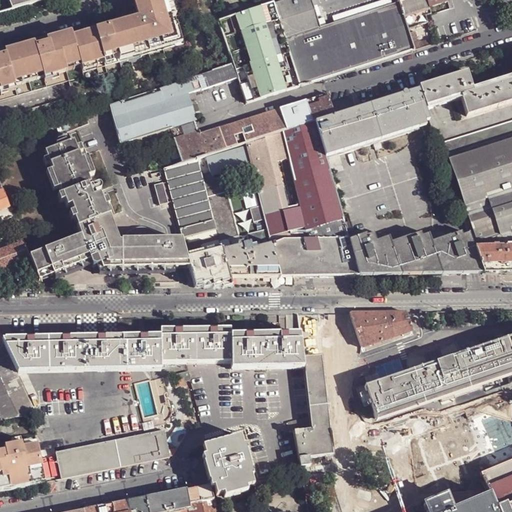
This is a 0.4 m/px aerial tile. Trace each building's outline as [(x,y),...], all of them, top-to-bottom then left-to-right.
[(133,0),(139,19),(86,35),(73,39),(71,34),(56,38),(57,41),(50,44),(48,35),(33,39),(34,44),(6,52),(4,47),(0,48),(0,90),(1,90),(15,87),(14,83),(43,75),(44,78),(59,74),(66,72),(65,69),(80,65),(81,68),(95,64),(177,40),(165,0),(133,0)] [(6,0),(11,9),(40,1),(39,0),(6,0)] [(171,0),(165,0),(177,40),(182,38),(171,0)] [(309,0),(284,0),(272,4),(283,39),(318,28),(309,0)] [(404,0),(398,2),(403,17),(428,9),(447,3),(446,0),(404,0)] [(283,39),(298,87),(365,66),(414,51),(407,30),(403,17),(398,2),(318,28),(283,39)] [(272,4),(218,23),(232,66),(237,80),(245,105),(298,87),(283,39),(272,4)] [(403,17),(407,30),(426,23),(424,17),(430,15),(428,9),(403,17)] [(57,41),(56,38),(55,33),(48,35),(50,44),(57,41)] [(178,45),(177,40),(95,64),(97,69),(178,45)] [(81,68),(83,73),(97,69),(95,64),(81,68)] [(232,66),(196,78),(200,91),(200,92),(237,80),(232,66)] [(466,72),(418,87),(419,90),(425,108),(455,98),(456,101),(460,100),(465,117),(511,102),(511,79),(473,92),(471,89),(466,72)] [(15,87),(44,78),(43,75),(14,83),(15,87)] [(511,76),(471,89),(473,92),(511,79),(511,76)] [(196,78),(158,90),(162,104),(170,129),(195,121),(186,95),(200,91),(196,78)] [(158,90),(109,107),(113,120),(162,104),(158,90)] [(334,116),(333,115),(315,121),(326,159),(339,155),(352,151),(368,146),(419,130),(419,128),(418,124),(425,122),(429,121),(426,111),(425,108),(419,90),(407,93),(405,92),(403,93),(402,95),(334,116)] [(174,140),(182,164),(197,159),(245,144),(282,132),(315,121),(333,115),(326,95),(199,136),(198,132),(174,140)] [(426,111),(456,101),(455,98),(425,108),(426,111)] [(162,104),(113,120),(119,146),(170,129),(162,104)] [(447,155),(511,134),(511,120),(507,122),(500,124),(493,126),(486,129),(479,131),(472,133),(466,135),(459,137),(452,140),(445,142),(437,144),(442,157),(447,155)] [(315,121),(282,132),(294,180),(305,229),(323,224),(342,219),(330,175),(326,159),(315,121)] [(282,132),(245,144),(245,145),(250,161),(257,192),(294,180),(282,132)] [(511,134),(447,155),(449,161),(511,140),(511,134)] [(50,171),(56,187),(66,183),(77,217),(76,218),(76,220),(90,267),(92,267),(93,269),(96,268),(99,276),(154,274),(141,227),(139,227),(133,229),(128,232),(123,236),(121,242),(119,242),(117,236),(109,217),(110,216),(107,208),(105,208),(102,202),(100,195),(93,198),(88,185),(91,184),(88,177),(91,176),(83,158),(81,159),(79,152),(76,146),(74,140),(45,151),(48,158),(50,164),(53,170),(50,171)] [(511,189),(511,140),(449,161),(464,205),(511,189)] [(250,161),(245,145),(205,158),(210,174),(250,161)] [(339,155),(326,159),(330,175),(337,173),(343,171),(339,155)] [(87,157),(83,158),(91,176),(94,175),(87,157)] [(182,164),(162,171),(165,182),(171,202),(179,230),(213,221),(203,183),(201,175),(197,159),(182,164)] [(464,205),(449,161),(444,163),(463,218),(467,233),(468,234),(472,245),(477,242),(464,205)] [(47,173),(52,187),(56,187),(50,171),(47,173)] [(201,175),(203,183),(211,181),(209,173),(201,175)] [(203,183),(213,221),(216,230),(218,242),(237,237),(222,179),(211,181),(203,183)] [(305,229),(294,180),(257,192),(261,206),(264,220),(267,230),(271,246),(271,248),(310,248),(305,229)] [(171,202),(165,182),(154,185),(160,206),(171,202)] [(511,189),(464,205),(477,242),(511,231),(511,189)] [(0,191),(0,211),(9,208),(6,201),(2,190),(0,191)] [(264,220),(261,206),(250,210),(253,223),(264,220)] [(0,211),(0,217),(2,221),(13,217),(9,208),(0,211)] [(323,224),(330,247),(350,247),(349,240),(342,219),(323,224)] [(52,276),(55,282),(90,267),(76,220),(74,220),(81,237),(28,257),(29,260),(37,280),(38,282),(52,276)] [(179,230),(181,240),(216,230),(213,221),(179,230)] [(323,224),(305,229),(310,248),(330,247),(323,224)] [(141,227),(154,274),(175,274),(174,269),(189,269),(187,259),(185,253),(184,250),(181,240),(166,240),(155,240),(158,235),(155,232),(148,229),(141,227)] [(271,246),(267,230),(246,235),(249,245),(250,251),(271,246)] [(472,245),(473,249),(511,247),(511,231),(477,242),(472,245)] [(355,264),(359,277),(390,276),(482,274),(478,265),(473,249),(472,245),(468,234),(467,234),(466,235),(461,237),(460,233),(454,235),(454,232),(367,234),(365,234),(357,238),(349,240),(350,247),(355,264)] [(0,251),(0,270),(29,260),(28,257),(23,243),(17,245),(7,249),(2,250),(0,251)] [(237,248),(221,252),(227,276),(236,274),(237,278),(245,278),(244,276),(252,274),(253,278),(269,278),(268,276),(278,273),(271,248),(271,246),(250,251),(249,245),(242,247),(237,248)] [(310,248),(317,278),(359,277),(355,264),(350,247),(330,247),(310,248)] [(478,265),(482,274),(511,273),(511,247),(473,249),(478,265)] [(200,248),(185,253),(187,259),(202,255),(200,248)] [(279,278),(298,278),(317,278),(310,248),(271,248),(278,273),(279,278)] [(187,259),(189,269),(194,287),(212,287),(230,286),(228,279),(227,276),(221,252),(221,250),(202,255),(187,259)] [(25,281),(26,290),(41,290),(38,282),(37,280),(25,281)] [(411,331),(404,312),(349,314),(350,317),(361,348),(411,331)] [(318,342),(315,319),(315,314),(303,314),(297,314),(299,328),(299,334),(301,344),(318,342)] [(160,331),(160,337),(161,362),(178,361),(185,361),(195,361),(231,360),(231,336),(231,330),(195,330),(160,331)] [(231,360),(231,366),(303,365),(302,359),(301,344),(299,334),(231,336),(231,360)] [(511,336),(505,339),(441,361),(437,362),(431,364),(427,365),(423,367),(363,387),(367,399),(368,402),(370,407),(371,409),(374,419),(434,398),(442,396),(442,397),(447,395),(447,394),(511,371),(511,336)] [(1,341),(8,355),(15,370),(160,368),(160,366),(161,362),(160,337),(143,337),(117,338),(1,341)] [(302,359),(320,356),(318,342),(301,344),(302,359)] [(437,362),(441,361),(440,358),(441,358),(439,351),(438,349),(434,350),(435,352),(426,355),(426,353),(422,354),(422,356),(425,363),(427,363),(427,365),(431,364),(431,362),(436,361),(437,362)] [(0,419),(5,419),(35,414),(32,409),(17,375),(15,370),(8,355),(0,358),(0,419)] [(297,459),(308,457),(331,455),(320,356),(302,359),(303,365),(303,369),(310,429),(293,432),(297,459)] [(34,429),(32,419),(32,418),(7,422),(19,493),(45,487),(45,483),(34,429)] [(0,496),(19,493),(7,422),(0,423),(0,496)] [(163,432),(55,453),(61,480),(169,459),(168,457),(163,432)] [(204,456),(201,457),(208,485),(209,485),(210,488),(213,488),(215,495),(253,484),(251,476),(252,475),(244,444),(242,445),(240,436),(201,445),(204,456)] [(297,459),(299,468),(309,467),(308,457),(297,459)] [(511,511),(511,461),(480,475),(489,496),(495,511),(511,511)] [(253,486),(253,484),(215,495),(215,496),(222,495),(224,498),(247,492),(246,488),(253,486)] [(193,502),(212,498),(212,496),(210,488),(209,485),(208,485),(191,489),(193,502)] [(191,489),(183,490),(186,504),(193,502),(191,489)] [(183,490),(145,497),(147,511),(169,511),(186,508),(186,504),(183,490)] [(495,511),(489,496),(451,511),(444,497),(422,507),(424,511),(495,511)] [(147,511),(145,497),(126,502),(128,511),(147,511)] [(216,511),(212,498),(193,502),(186,504),(186,508),(187,511),(216,511)] [(105,506),(82,510),(81,511),(128,511),(126,502),(105,506)]
